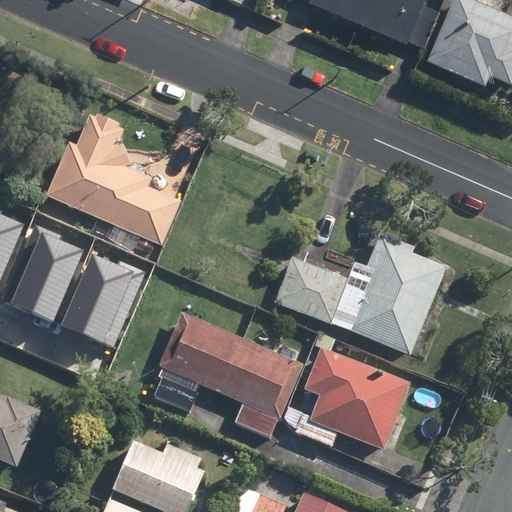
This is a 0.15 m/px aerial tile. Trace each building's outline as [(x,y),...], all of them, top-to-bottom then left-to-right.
[(431,0),(313,0),(315,1),(314,4),(412,46),(413,43),(428,49),(444,13),(429,7),(431,0)] [(511,14),(479,0),(459,0),(433,62),(490,87),(495,76),(511,83),(511,14)] [(74,141),(50,196),(166,246),(186,201),(153,187),(157,178),(130,166),(135,164),(129,143),(122,144),(129,128),(124,126),(125,123),(102,114),(100,117),(93,114),(80,144),(74,141)] [(0,280),(23,224),(1,214),(3,209),(0,207),(0,280)] [(11,306),(53,323),(83,251),(60,241),(62,236),(36,225),(25,252),(31,255),(11,306)] [(297,257),(279,303),(416,357),(451,267),(416,253),(419,246),(384,232),(371,266),(359,261),(352,279),(297,257)] [(92,254),(62,326),(114,348),(147,271),(119,259),(117,264),(92,254)] [(274,350),(187,313),(163,367),(166,368),(163,375),(166,376),(157,396),(194,412),(203,392),(198,390),(202,383),(248,403),(239,424),(274,440),(283,419),(285,420),(308,365),(298,361),(302,352),(278,342),(274,350)] [(416,383),(326,348),(309,390),(324,396),(314,422),(389,452),(416,383)] [(0,459),(18,467),(43,410),(8,396),(7,397),(0,394),(0,459)] [(168,453),(138,440),(107,511),(155,511),(157,508),(165,511),(192,511),(210,471),(203,468),(207,459),(172,444),(168,453)] [(352,511),(309,493),(300,511),(288,511),(291,506),(249,487),(238,511),(241,511),(352,511)]
